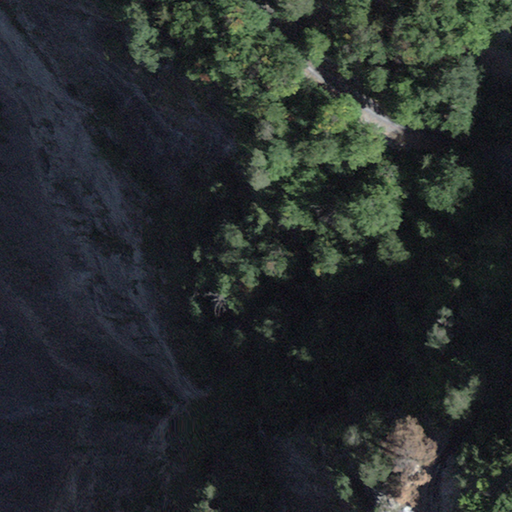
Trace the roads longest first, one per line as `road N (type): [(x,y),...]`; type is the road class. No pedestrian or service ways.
road 1 (unclassified): [(0,49),(105,219),(117,285),(157,315),(199,408),(182,511)]
road 2 (unclassified): [(257,0),(298,56),(386,120),(482,151),(511,172)]
road 3 (unclassified): [(511,293),(499,316),(492,388),(436,466),(431,511)]
